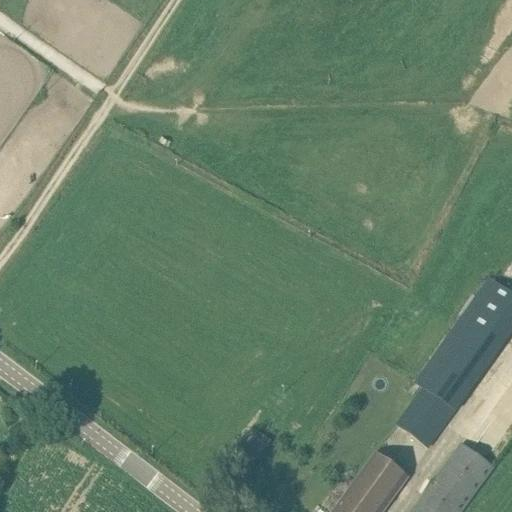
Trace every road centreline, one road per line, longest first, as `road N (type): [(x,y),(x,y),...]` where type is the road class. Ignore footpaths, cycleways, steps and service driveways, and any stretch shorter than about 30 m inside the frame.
road 1 (track): [(0,257),(176,0)]
road 2 (tertiary): [(192,511),(0,361)]
